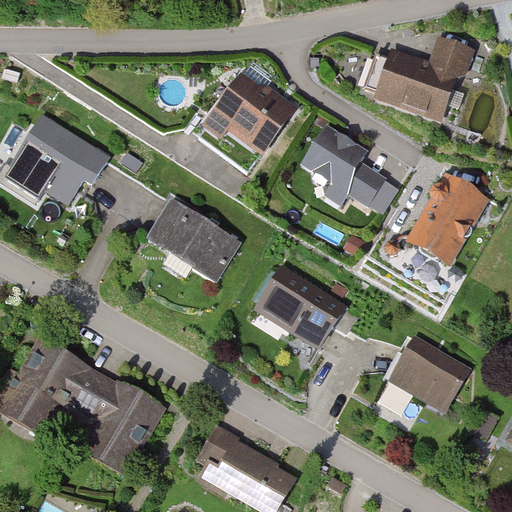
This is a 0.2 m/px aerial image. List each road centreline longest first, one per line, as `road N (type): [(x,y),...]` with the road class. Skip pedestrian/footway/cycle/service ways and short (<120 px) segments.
road 1 (residential): [(0,261),(438,511)]
road 2 (residential): [(0,47),(289,38),(470,0)]
